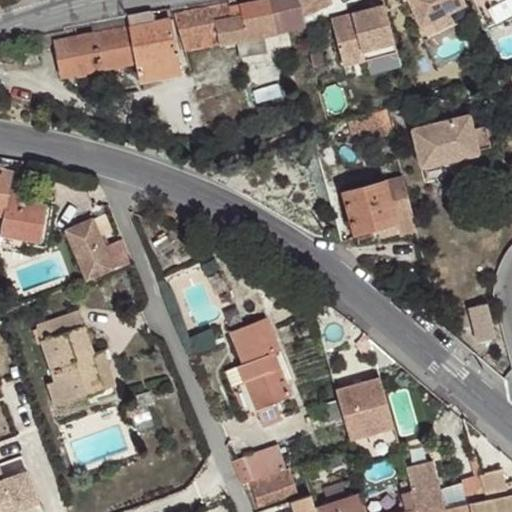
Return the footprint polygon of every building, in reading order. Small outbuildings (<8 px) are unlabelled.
[(264,34),(305,26),(303,16),(298,0),(266,0),(230,7),(229,4),(175,15),(185,50),(238,39),(264,34)] [(330,0),(298,0),(303,16),(332,4),(330,0)] [(464,0),(408,0),(425,35),(454,21),(450,12),(466,4),(464,0)] [(450,12),(454,21),(470,13),(466,4),(450,12)] [(395,42),(384,5),(332,19),(345,66),(365,60),(362,51),(395,42)] [(152,12),(128,16),(128,18),(137,63),(141,81),(181,73),(170,19),(154,22),(152,12)] [(100,70),(137,63),(128,18),(91,25),(93,34),(100,70)] [(53,33),(46,34),(48,43),(55,42),(77,38),(75,28),(64,31),(53,33)] [(26,65),(39,61),(37,51),(49,48),(48,43),(46,34),(21,39),(22,41),(23,46),(26,65)] [(61,77),(100,70),(93,34),(77,38),(55,42),(61,77)] [(264,34),(238,39),(241,55),(266,49),(264,34)] [(362,51),(365,60),(398,51),(395,42),(362,51)] [(511,103),(511,75),(497,78),(503,105),(511,103)] [(372,139),(392,133),(386,109),(366,114),(369,128),(372,139)] [(369,128),(366,114),(346,120),(349,134),(369,128)] [(412,129),(421,167),(480,153),(479,149),(474,129),(470,114),(412,129)] [(486,126),(474,129),(479,149),(490,146),(486,126)] [(9,164),(0,162),(0,214),(5,215),(2,234),(40,240),(46,204),(9,198),(10,188),(13,171),(8,170),(9,164)] [(315,203),(330,199),(321,170),(307,174),(315,203)] [(344,192),(356,233),(398,222),(397,220),(412,215),(403,176),(344,192)] [(65,230),(86,280),(114,268),(92,218),(65,230)] [(48,384),(56,406),(104,390),(91,354),(94,353),(79,311),(37,325),(38,328),(33,330),(38,344),(43,342),(56,381),(48,384)] [(266,317),(231,332),(244,364),(237,367),(244,381),(246,381),(264,426),(282,419),(275,402),(291,395),(280,367),(275,369),(270,355),(274,352),(280,350),(266,317)] [(91,354),(104,390),(115,386),(104,350),(94,353),(91,354)] [(274,352),(270,355),(275,369),(280,367),(274,352)] [(233,386),(244,381),(237,367),(227,371),(233,386)] [(349,443),(395,429),(381,379),(335,392),(349,443)] [(141,413),(136,396),(121,401),(126,418),(141,413)] [(277,445),(232,461),(242,484),(253,480),(287,468),(277,445)] [(0,511),(33,511),(19,460),(0,464),(0,511)] [(413,491),(418,511),(445,511),(445,509),(434,463),(407,470),(413,491)] [(481,476),(487,499),(469,503),(445,509),(445,511),(511,511),(511,482),(505,484),(502,469),(481,476)] [(251,484),(258,505),(297,492),(289,470),(251,484)] [(462,481),(469,503),(487,499),(481,476),(462,481)] [(418,511),(413,491),(402,493),(406,511),(405,511),(418,511)] [(366,511),(361,493),(316,507),(317,511),(366,511)] [(317,511),(316,507),(312,495),(292,501),(296,511),(317,511)]
